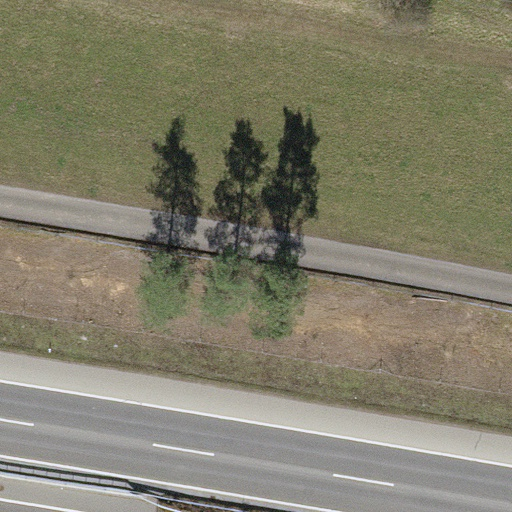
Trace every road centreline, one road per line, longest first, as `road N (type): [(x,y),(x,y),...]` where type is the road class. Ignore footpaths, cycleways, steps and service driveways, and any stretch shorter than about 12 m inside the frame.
road 1 (unclassified): [(511,307),(0,210)]
road 2 (motorway): [(511,502),(0,418)]
